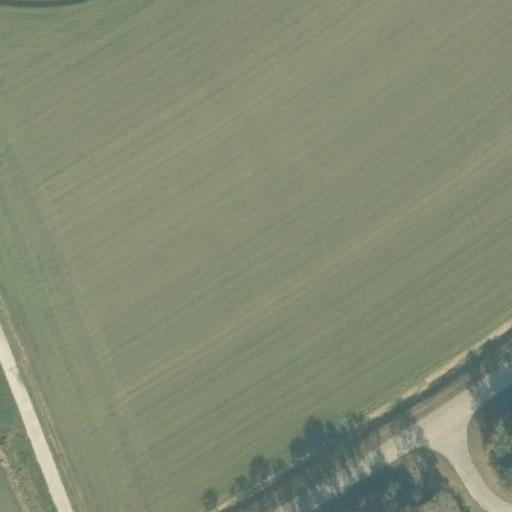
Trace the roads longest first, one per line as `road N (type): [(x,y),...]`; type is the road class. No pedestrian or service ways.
road 1 (tertiary): [(293,511),(511,374)]
road 2 (track): [(63,511),(0,344)]
